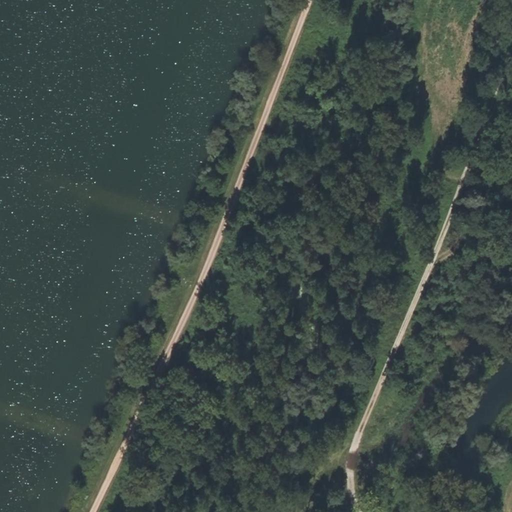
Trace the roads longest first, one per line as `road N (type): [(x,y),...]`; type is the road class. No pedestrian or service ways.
road 1 (track): [(311,0),(207,277),(93,511)]
road 2 (track): [(511,68),(359,431),(350,476),(358,511)]
road 3 (track): [(465,171),(445,175),(356,144),(298,136),(264,119)]
